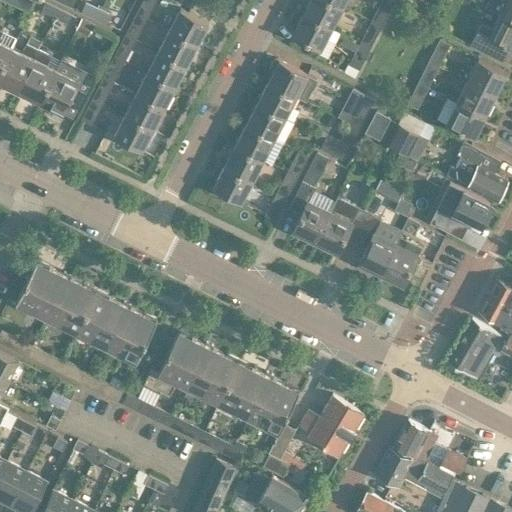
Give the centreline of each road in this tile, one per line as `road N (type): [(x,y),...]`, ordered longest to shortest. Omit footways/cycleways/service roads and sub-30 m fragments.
road 1 (residential): [(418,378),(145,238)]
road 2 (residential): [(145,238),(272,0)]
road 3 (residential): [(418,378),(511,221)]
road 4 (residential): [(334,511),(418,378)]
road 5 (residential): [(145,238),(34,185)]
